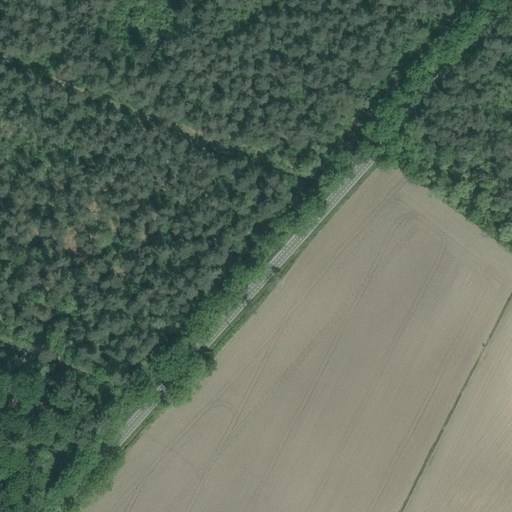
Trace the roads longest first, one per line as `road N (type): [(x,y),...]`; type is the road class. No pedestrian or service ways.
road 1 (unclassified): [(53,511),(511,0)]
road 2 (unknown): [(462,0),(123,391)]
road 3 (track): [(304,181),(58,82)]
road 4 (unknown): [(123,391),(21,511)]
road 5 (track): [(123,391),(0,343)]
